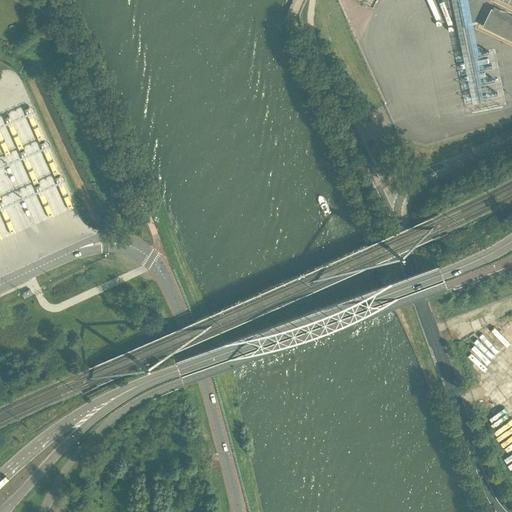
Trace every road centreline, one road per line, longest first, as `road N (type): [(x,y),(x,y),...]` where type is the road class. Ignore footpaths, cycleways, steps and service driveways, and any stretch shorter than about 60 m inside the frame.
road 1 (secondary): [(84,418),(131,388),(511,240)]
road 2 (unclassified): [(506,511),(489,487),(426,317),(399,222),(403,200),(419,182),(511,139)]
road 3 (unclassified): [(238,511),(210,391),(165,273)]
road 4 (unclassified): [(20,275),(108,242),(148,251),(165,273)]
road 5 (track): [(364,136),(348,121),(313,38),(313,0)]
road 6 (secondary): [(1,511),(84,418)]
